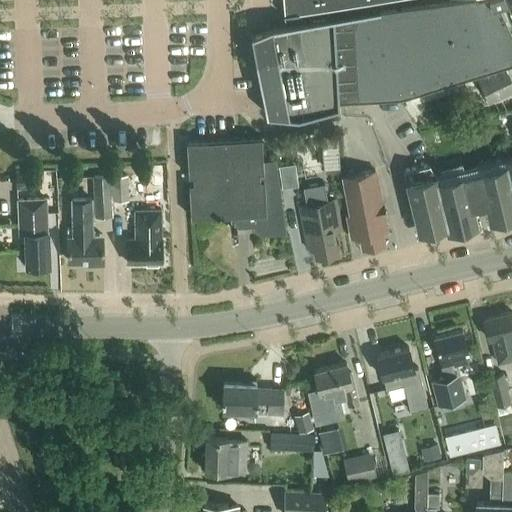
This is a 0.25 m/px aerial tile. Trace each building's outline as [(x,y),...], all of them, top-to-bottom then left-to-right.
[(263,32),(255,35),(266,95),(267,97),(270,112),(270,114),(297,118),(306,115),(338,107),(338,100),(401,97),(504,65),(511,62),(511,0),(460,0),(331,17),(283,24),(263,32)] [(281,0),(282,13),(298,12),(298,11),(369,0),(281,0)] [(511,90),(511,82),(505,67),(478,80),(476,76),(462,80),(401,98),(404,104),(400,106),(414,123),(423,119),(413,103),(458,88),(460,92),(479,83),(488,102),(511,90)] [(275,158),(262,159),(261,136),(186,141),(188,175),(192,174),(193,182),(188,182),(191,216),(230,214),(230,220),(230,221),(230,227),(236,226),(253,224),(253,227),(260,233),(286,231),(275,158)] [(511,155),(435,174),(428,164),(403,170),(416,224),(425,222),(427,229),(445,225),(447,231),(468,225),(466,218),(475,215),(473,206),(485,203),(487,213),(496,210),(498,218),(511,214),(511,155)] [(297,161),(282,161),(282,181),(297,181),(297,161)] [(40,168),(15,169),(16,184),(41,183),(40,168)] [(360,248),(384,244),(381,230),(386,229),(383,213),(385,213),(383,202),(381,203),(375,169),(343,175),(350,213),(346,214),(351,237),(358,236),(360,248)] [(128,173),(129,188),(142,187),(141,172),(128,173)] [(110,174),(112,200),(128,199),(127,173),(110,174)] [(113,215),(112,200),(110,174),(92,175),(94,215),(113,215)] [(44,185),(18,186),(18,194),(44,193),(44,185)] [(47,234),(46,210),(45,196),(15,198),(17,235),(24,234),(25,267),(50,266),(48,234),(47,234)] [(333,230),(340,229),(335,198),(299,205),(307,248),(313,247),(315,256),(337,252),(333,230)] [(103,262),(102,235),(92,235),(92,199),(73,199),(73,228),(67,228),(67,260),(88,259),(88,263),(103,262)] [(160,209),(142,210),(134,210),(134,237),(126,238),(127,262),(146,261),(146,265),(157,265),(157,262),(161,262),(160,209)] [(511,312),(511,311),(483,318),(488,337),(488,338),(490,338),(496,362),(511,358),(511,312)] [(468,350),(462,329),(433,337),(444,377),(432,380),(438,404),(466,397),(459,372),(455,373),(453,365),(466,362),(463,351),(468,350)] [(414,369),(408,347),(377,354),(385,388),(403,384),(410,411),(427,406),(417,368),(414,369)] [(339,398),(346,396),(348,405),(358,403),(352,376),(349,377),(346,362),(314,370),(319,392),(312,394),(319,423),(344,417),(339,398)] [(498,413),(511,410),(502,373),(489,376),(498,413)] [(266,419),(266,411),(281,412),(282,388),(256,387),(256,383),(223,381),(222,408),(255,409),(255,419),(266,419)] [(320,427),(324,448),(346,443),(342,422),(320,427)] [(495,422),(444,435),(449,455),(500,443),(495,422)] [(314,433),(270,431),(270,448),(313,450),(314,433)] [(248,440),(229,439),(229,438),(206,437),(205,453),(202,453),(201,468),(204,468),(204,469),(246,470),(248,440)] [(400,440),(381,445),(388,470),(407,466),(400,440)] [(437,445),(421,449),(424,459),(440,455),(437,445)] [(501,492),(502,478),(503,448),(482,453),(481,471),(490,478),(489,502),(476,502),(475,511),(500,511),(501,502),(500,502),(501,492)] [(375,476),(370,452),(343,457),(348,482),(375,476)] [(426,511),(427,492),(428,469),(416,472),(414,511),(426,511)] [(511,478),(502,478),(501,492),(511,492),(511,478)] [(323,511),(324,492),(284,490),(283,511),(323,511)] [(427,492),(426,511),(435,511),(436,507),(438,507),(439,492),(427,492)] [(203,502),(202,511),(237,511),(238,505),(227,505),(228,503),(203,502)] [(511,511),(511,502),(501,502),(500,511),(511,511)]
